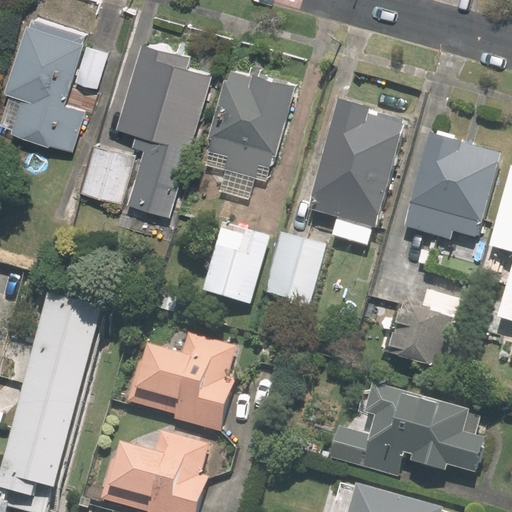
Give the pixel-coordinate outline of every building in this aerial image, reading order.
[(82,42),(28,27),(8,98),(21,102),(11,137),(74,155),(86,112),(65,106),(82,42)] [(78,84),(100,90),(110,52),(88,46),(78,84)] [(213,66),(141,47),(117,131),(144,138),(126,204),(169,215),(187,150),(190,150),(213,66)] [(294,90),(229,72),(205,158),(271,176),(294,90)] [(406,125),(338,106),(308,214),(376,232),(406,125)] [(499,158),(429,139),(411,207),(480,226),(499,158)] [(136,156),(95,145),(82,194),(122,205),(136,156)] [(511,172),(490,251),(511,256),(511,172)] [(0,257),(50,271),(64,221),(0,203),(0,257)] [(270,239),(223,226),(204,294),(251,307),(270,239)] [(309,310),(326,247),(283,235),(266,299),(309,310)] [(511,273),(499,320),(511,323),(511,273)] [(54,511),(109,316),(47,300),(0,470),(0,502),(34,511),(54,511)] [(439,372),(453,324),(401,310),(388,358),(439,372)] [(188,336),(181,362),(147,352),(131,409),(221,433),(236,377),(230,375),(237,350),(188,336)] [(339,430),(330,460),(398,479),(403,461),(473,481),(490,420),(373,388),(360,436),(339,430)] [(156,460),(119,450),(107,493),(144,503),(141,511),(200,511),(218,447),(163,432),(156,460)] [(445,511),(345,485),(337,511),(445,511)]
